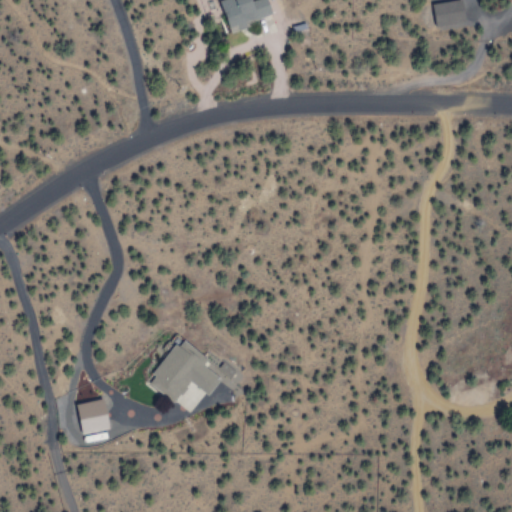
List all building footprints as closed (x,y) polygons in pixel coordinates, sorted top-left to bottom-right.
[(271,19),(266,0),(218,0),(227,31),(271,19)] [(463,24),(461,1),(431,3),(432,27),(463,24)] [(172,404),(188,382),(206,396),(221,376),(174,341),(144,382),(172,404)] [(226,361),(220,367),(231,377),(237,371),(226,361)] [(85,434),(112,427),(105,398),(78,404),(85,434)]
